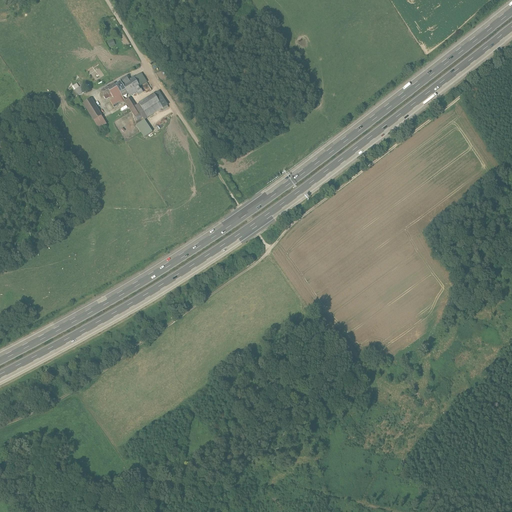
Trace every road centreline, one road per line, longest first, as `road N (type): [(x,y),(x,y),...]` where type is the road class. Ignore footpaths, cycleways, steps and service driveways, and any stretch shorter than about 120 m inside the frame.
road 1 (motorway): [(511,8),(253,205),(102,303),(0,357)]
road 2 (motorway): [(0,379),(245,234),(511,32)]
road 3 (track): [(0,426),(72,392),(268,253)]
road 4 (track): [(511,57),(268,249)]
road 5 (track): [(268,249),(159,90)]
